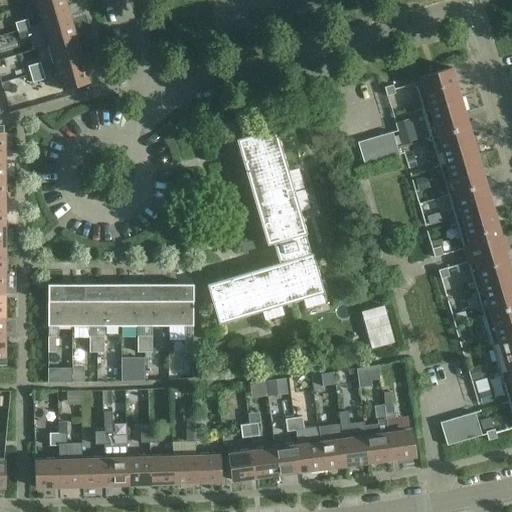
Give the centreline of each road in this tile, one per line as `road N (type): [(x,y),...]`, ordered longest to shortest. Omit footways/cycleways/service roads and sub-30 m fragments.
road 1 (residential): [(150,98),(480,5)]
road 2 (residential): [(130,141),(103,137),(80,151),(71,177),(81,202),(105,215)]
road 3 (residential): [(441,505),(423,402),(451,393)]
road 4 (residential): [(511,128),(480,5)]
